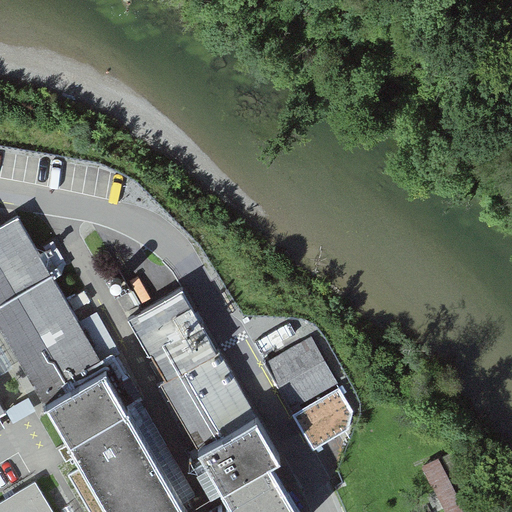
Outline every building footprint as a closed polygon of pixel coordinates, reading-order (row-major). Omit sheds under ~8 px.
[(302,511),(271,456),(223,483),(229,499),(206,511),(191,511),(112,369),(26,216),(4,229),(0,223),(0,319),(47,405),(113,511),(302,511)] [(271,456),(278,452),(183,288),(128,320),(223,483),(271,456)] [(350,404),(313,336),(267,361),(305,429),(350,404)] [(7,406),(0,393),(0,421),(12,414),(19,426),(42,413),(30,393),(7,406)] [(442,511),(483,511),(454,450),(420,466),(442,511)] [(53,511),(35,481),(0,501),(0,511),(53,511)]
